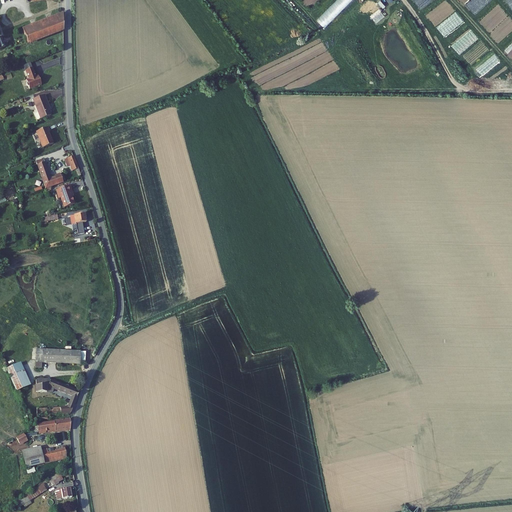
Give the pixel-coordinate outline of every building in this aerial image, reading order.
[(21,27),(24,34),(63,19),(63,12),(21,27)] [(24,34),(27,43),(64,30),(63,19),(24,34)] [(0,47),(10,44),(1,21),(0,21),(0,47)] [(38,65),(30,68),(34,79),(32,79),(35,86),(47,82),(44,75),(42,76),(38,65)] [(55,105),(50,92),(39,96),(47,116),(57,112),(54,105),(55,105)] [(57,128),(55,124),(43,128),(50,145),(60,141),(55,129),(57,128)] [(39,157),(50,186),(68,180),(65,171),(54,174),(46,155),(39,157)] [(75,168),(78,179),(81,178),(73,155),(68,157),(71,169),(75,168)] [(76,189),(78,188),(75,182),(62,187),(64,194),(66,194),(69,203),(80,199),(76,189)] [(76,210),(77,219),(92,218),(91,209),(76,210)] [(33,352),(33,364),(79,365),(79,352),(33,352)] [(6,370),(15,392),(29,387),(20,364),(6,370)] [(36,379),(36,392),(37,392),(53,393),(54,390),(71,396),(67,408),(49,408),(49,414),(71,414),(72,410),(74,411),(79,398),(79,390),(47,379),(36,379)] [(37,426),(40,436),(70,429),(71,418),(37,426)] [(16,437),(20,445),(28,441),(24,433),(16,437)] [(21,448),(25,466),(43,462),(42,452),(40,444),(21,448)] [(42,452),(43,462),(67,458),(65,448),(42,452)] [(29,501),(48,490),(45,484),(14,501),(18,508),(24,505),(25,507),(31,504),(29,501)] [(57,497),(58,498),(67,496),(65,487),(60,489),(59,487),(55,488),(57,495),(56,495),(56,497),(57,497)]
